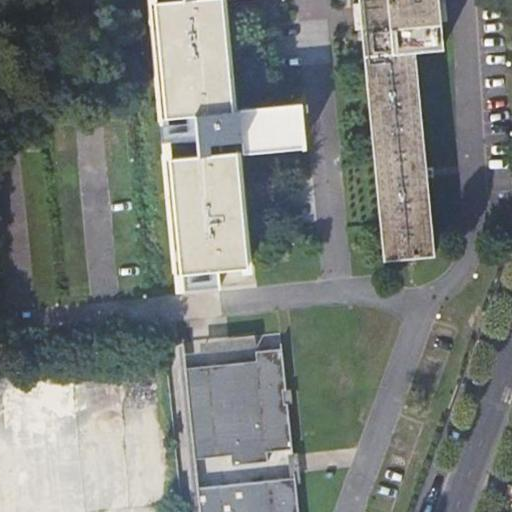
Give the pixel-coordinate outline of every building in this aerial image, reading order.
[(150,0),(162,116),(170,201),(178,287),(221,283),(220,266),(249,262),(244,212),(236,143),(210,144),(210,136),(240,133),(243,150),(248,149),(303,143),(299,101),(244,106),(233,107),(222,0),(150,0)] [(359,0),(362,24),(385,255),(435,251),(416,48),(444,46),(439,0),(359,0)] [(282,331),(260,331),(261,345),(282,344),(282,331)] [(257,362),(183,369),(191,459),(230,455),(232,466),(268,461),(267,451),(293,449),(288,403),(284,403),(282,390),(286,390),(282,349),(256,353),(257,362)] [(299,511),(296,478),(194,488),(196,511),(299,511)]
